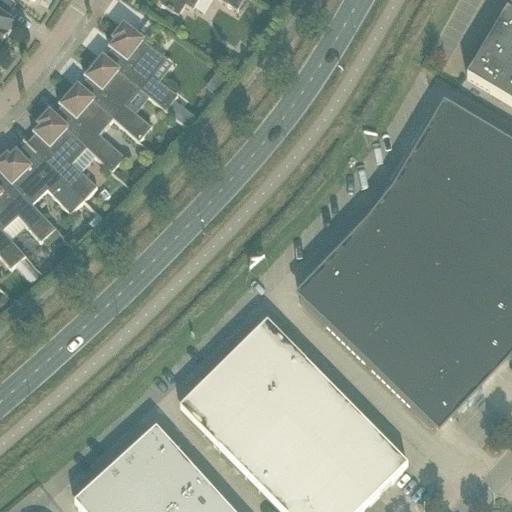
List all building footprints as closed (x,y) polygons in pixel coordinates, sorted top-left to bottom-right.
[(6,23),(16,8),(4,0),(0,0),(0,49),(7,40),(6,39),(14,29),(6,23)] [(245,0),(165,0),(161,8),(167,12),(166,13),(172,16),(172,15),(178,19),(184,8),(193,14),(201,0),(213,0),(237,14),(245,0)] [(511,5),(510,10),(511,11),(511,16),(511,17),(507,14),(467,81),(511,108),(511,5)] [(151,79),(164,62),(123,30),(113,43),(116,46),(112,51),(108,49),(108,50),(111,53),(103,63),(139,93),(139,94),(165,116),(178,100),(151,79)] [(125,110),(139,94),(139,93),(103,63),(99,60),(89,72),(92,75),(87,81),(84,78),(83,79),(87,82),(79,92),(78,92),(113,123),(113,124),(139,147),(152,131),(125,110)] [(99,139),(113,124),(113,123),(78,92),(79,92),(75,88),(64,101),(67,104),(62,109),(59,107),(58,108),(61,110),(53,120),(52,120),(87,153),(86,153),(112,177),(125,162),(99,139)] [(511,149),(450,112),(449,111),(436,134),(431,131),(395,191),(400,194),(397,199),(384,215),(511,313),(511,149)] [(72,168),(86,153),(87,153),(52,120),(53,120),(49,117),(38,129),(41,132),(36,137),(33,134),(32,135),(35,138),(27,147),(23,144),(23,145),(84,205),(97,191),(72,168)] [(84,205),(23,145),(22,145),(26,148),(16,157),(13,154),(12,155),(15,158),(10,163),(7,160),(0,166),(0,175),(31,209),(32,208),(47,194),(70,219),(84,205)] [(56,233),(32,208),(31,209),(0,175),(0,233),(2,236),(3,235),(18,221),(41,247),(56,233)] [(473,394),(490,377),(508,358),(511,361),(511,313),(384,215),(371,232),(367,236),(363,232),(314,282),(318,287),(300,306),(301,306),(434,433),(433,434),(434,435),(453,416),(457,420),(478,398),(473,394)] [(26,261),(3,235),(2,236),(0,233),(0,260),(11,274),(26,261)] [(365,511),(408,471),(292,353),(267,328),(244,351),(247,354),(206,394),(203,391),(180,414),(276,511),(296,511),(301,508),(304,511),(365,511)] [(226,511),(159,438),(156,435),(74,509),(77,511),(226,511)]
